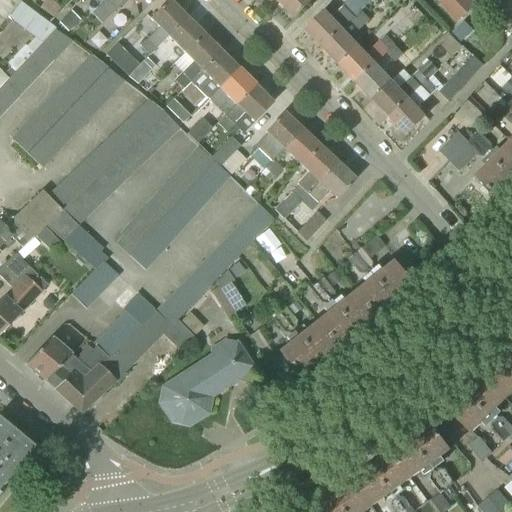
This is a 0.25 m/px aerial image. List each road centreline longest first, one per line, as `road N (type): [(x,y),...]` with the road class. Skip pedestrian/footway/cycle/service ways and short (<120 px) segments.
road 1 (residential): [(502,284),(393,165),(218,0)]
road 2 (tertiary): [(265,472),(359,410),(502,284)]
road 3 (residential): [(0,374),(75,432),(138,507)]
road 4 (tertiary): [(265,472),(138,507)]
